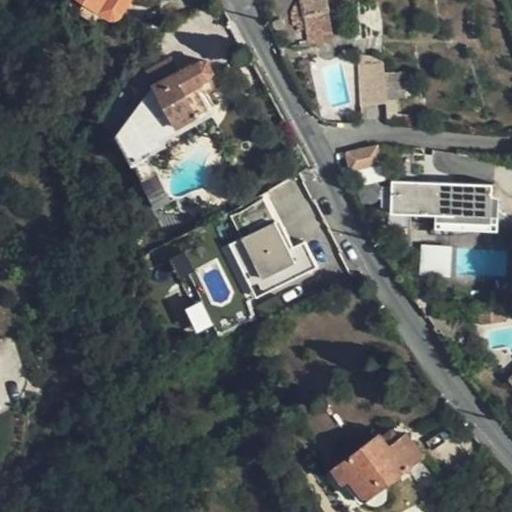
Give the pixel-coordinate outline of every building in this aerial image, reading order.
[(65,0),(76,7),(79,0),(85,0),(101,10),(107,14),(113,17),(119,17),(122,13),(130,0),(65,0)] [(95,19),(101,10),(85,0),(79,0),(76,7),(95,19)] [(150,70),(174,118),(187,111),(192,119),(216,107),(202,82),(210,78),(214,70),(208,61),(204,60),(193,65),(193,64),(179,72),(172,58),(150,70)] [(386,103),(383,60),(357,62),(360,105),(386,103)] [(148,100),(139,105),(159,142),(168,137),(148,100)] [(179,126),(192,119),(187,111),(174,118),(179,126)] [(381,147),(352,154),(355,171),(385,163),(381,147)] [(457,181),(389,170),(382,216),(408,219),(410,206),(453,214),(457,181)] [(496,188),(457,181),(453,214),(492,218),(496,188)] [(294,246),(264,196),(240,210),(232,217),(246,239),(234,246),(246,265),(257,258),(273,284),(292,273),(295,278),(323,262),(309,236),(294,246)] [(419,275),(451,275),(451,245),(420,245),(419,275)] [(256,301),(295,278),(292,273),(273,284),(257,258),(246,265),(234,246),(226,251),(256,301)] [(196,332),(212,325),(201,301),(185,308),(196,332)] [(246,372),(233,379),(247,403),(259,397),(246,372)] [(393,429),(383,437),(391,446),(400,440),(393,429)] [(391,446),(383,437),(380,433),(334,468),(345,482),(351,477),(366,498),(370,501),(373,503),(377,505),(383,504),(387,501),(390,496),(390,489),(387,483),(423,456),(407,434),(400,440),(391,446)] [(361,502),(366,498),(351,477),(345,482),(361,502)]
